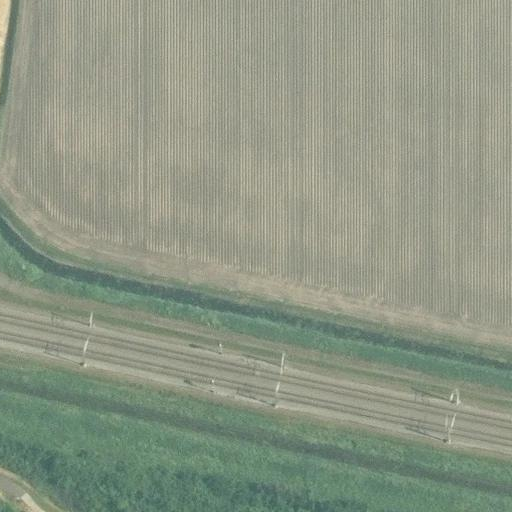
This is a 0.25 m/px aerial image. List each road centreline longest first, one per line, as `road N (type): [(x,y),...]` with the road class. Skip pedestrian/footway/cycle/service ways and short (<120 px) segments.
road 1 (track): [(511,395),(95,306),(0,276)]
road 2 (track): [(511,469),(0,362)]
